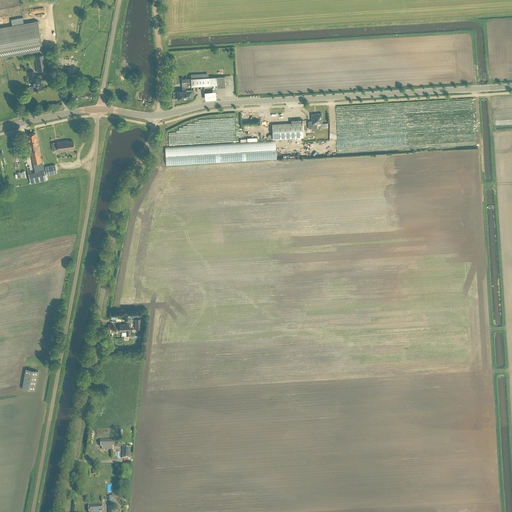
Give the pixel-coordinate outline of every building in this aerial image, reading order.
[(0,58),(43,51),(38,21),(0,27),(0,58)] [(35,56),(37,72),(47,70),(44,54),(35,56)] [(65,72),(64,75),(72,76),(74,69),(63,67),(63,71),(65,72)] [(42,89),(40,77),(35,78),(33,71),(28,72),(30,83),(31,83),(32,86),(29,87),(30,92),(33,91),(34,90),(42,89)] [(191,89),(191,86),(216,85),(217,88),(225,88),(225,77),(208,77),(208,73),(190,74),(190,78),(182,79),(182,90),(178,91),(173,91),(173,98),(174,99),(183,99),(183,98),(192,97),(191,94),(193,94),(193,89),(191,89)] [(91,98),(92,92),(90,92),(91,88),(87,88),(86,91),(79,90),(78,96),(91,98)] [(215,91),(205,93),(205,100),(216,99),(215,91)] [(322,123),(322,114),(311,114),(312,121),(308,121),(308,128),(317,128),(317,124),(322,123)] [(303,137),(302,122),(272,124),(273,139),(303,137)] [(27,135),(31,151),(33,164),(44,162),(43,158),(41,158),(39,149),(37,143),(38,143),(35,133),(27,135)] [(73,141),(68,141),(68,140),(57,142),(58,151),(70,150),(70,148),(74,148),(73,141)] [(275,141),(163,147),(164,165),(276,159),(275,141)] [(55,164),(45,167),(47,175),(57,173),(55,164)] [(120,331),(126,331),(126,335),(131,335),(131,331),(131,328),(129,328),(129,324),(119,324),(120,331)] [(35,390),(38,371),(25,369),(22,388),(35,390)] [(113,450),(113,440),(101,440),(101,448),(102,448),(102,450),(113,450)] [(131,448),(122,448),(122,459),(130,459),(131,448)]
